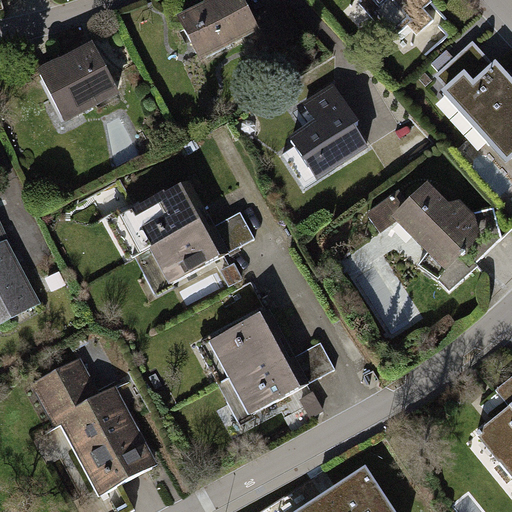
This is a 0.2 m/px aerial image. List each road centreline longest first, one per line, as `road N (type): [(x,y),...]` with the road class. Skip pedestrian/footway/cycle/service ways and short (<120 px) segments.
road 1 (residential): [(511,314),(475,352),(194,511)]
road 2 (unknown): [(234,197),(366,419)]
road 3 (residential): [(0,40),(121,0)]
